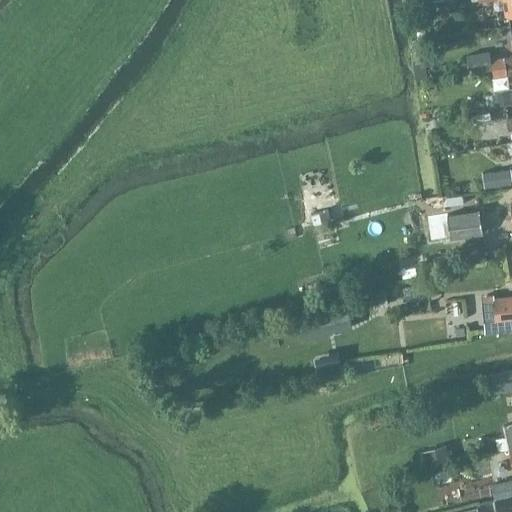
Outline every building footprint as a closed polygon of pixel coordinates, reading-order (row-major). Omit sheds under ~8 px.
[(511,0),(476,0),(477,2),(489,0),(502,0),(505,15),(511,13),(511,0)] [(492,68),(491,59),(489,51),(466,54),(469,72),(492,68)] [(504,57),(491,59),(492,68),(505,66),(504,57)] [(493,77),(507,75),(505,66),(492,68),(493,77)] [(511,103),(511,85),(511,86),(493,87),(495,106),(511,103)] [(511,183),(511,176),(511,169),(483,173),(485,187),(511,183)] [(481,235),(477,210),(433,217),(436,241),(481,235)] [(485,261),(481,244),(461,249),(464,266),(485,261)] [(496,322),(511,320),(511,296),(494,298),(496,322)] [(452,309),(437,309),(437,329),(451,329),(452,309)] [(298,321),(302,338),(353,327),(348,311),(298,321)] [(509,450),(510,450),(511,449),(511,423),(503,426),(509,450)] [(423,451),(428,467),(451,460),(446,444),(423,451)] [(424,501),(437,500),(436,471),(424,471),(424,501)] [(511,511),(511,494),(511,495),(495,498),(497,511),(511,511)]
